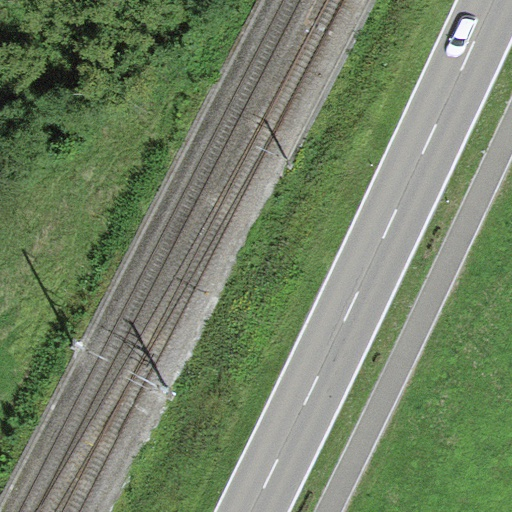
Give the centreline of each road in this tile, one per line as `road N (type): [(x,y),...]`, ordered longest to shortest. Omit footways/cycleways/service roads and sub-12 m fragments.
road 1 (primary): [(245,511),(491,0)]
road 2 (track): [(328,511),(511,124)]
